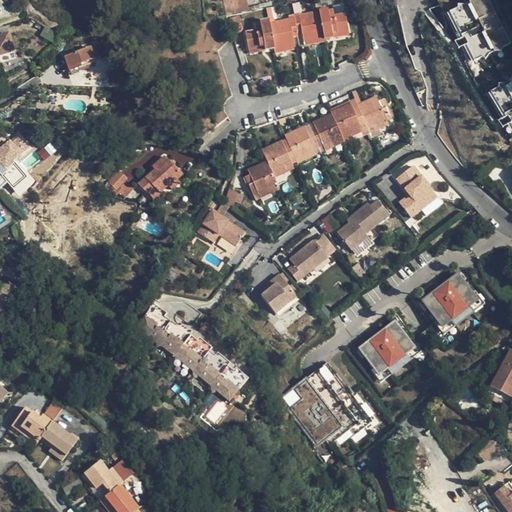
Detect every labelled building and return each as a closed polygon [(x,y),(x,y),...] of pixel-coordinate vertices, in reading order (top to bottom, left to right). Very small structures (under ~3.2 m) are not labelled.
[(233,0),(235,14),(249,11),(247,0),(233,0)] [(457,7),(448,10),(474,60),(482,56),(485,59),(489,52),(495,51),(501,51),(503,47),(511,44),(488,0),(470,0),(469,2),(465,3),(458,3),(457,7)] [(333,6),(333,9),(334,16),(345,14),(343,4),(333,6)] [(334,16),(333,9),(328,10),(328,9),(319,10),(319,12),(324,38),(324,40),(333,39),(333,34),(348,31),(345,14),(334,16)] [(294,15),(294,17),(295,25),(300,24),(302,31),(304,41),(324,38),(319,12),(300,16),(299,14),(294,15)] [(239,16),(230,19),(234,32),(243,30),(239,16)] [(288,19),(269,23),(274,49),(295,45),(293,35),(291,28),(296,27),(295,25),(294,17),(288,18),(288,19)] [(265,51),(274,49),(269,23),(269,21),(260,22),(260,23),(255,24),(256,31),(245,33),(249,49),(264,46),(265,51)] [(0,53),(16,49),(10,30),(0,33),(0,53)] [(325,42),(324,40),(324,38),(304,41),(304,46),(325,42)] [(296,50),(295,45),(274,49),(275,54),(296,50)] [(80,65),(94,60),(98,59),(94,46),(65,57),(70,72),(81,68),(80,65)] [(265,51),(264,46),(249,49),(250,54),(265,51)] [(123,83),(121,75),(120,70),(106,73),(110,85),(123,83)] [(499,87),(490,92),(511,129),(511,81),(511,79),(505,82),(499,82),(499,87)] [(351,93),(357,105),(361,104),(356,91),(351,93)] [(377,97),(361,104),(357,105),(359,110),(366,125),(367,129),(387,121),(391,119),(383,100),(378,101),(377,97)] [(341,136),(361,127),(366,125),(359,110),(355,112),(353,107),(351,103),(331,112),(332,115),(341,136)] [(332,115),(313,123),(315,128),(311,130),(319,148),(324,146),(342,138),(341,136),(332,115)] [(389,126),(387,121),(367,129),(369,134),(371,133),(389,126)] [(363,137),(367,135),(369,134),(367,129),(366,125),(361,127),(363,132),(362,133),(363,137)] [(288,144),(295,159),(314,150),(319,148),(311,130),(307,131),(305,127),(284,136),(286,139),(288,144)] [(343,141),(352,137),(362,133),(363,132),(361,127),(341,136),(342,138),(343,141)] [(3,143),(0,145),(0,172),(2,175),(8,169),(4,165),(12,158),(27,144),(18,134),(10,141),(7,139),(3,143)] [(326,151),(344,143),(343,141),(342,138),(324,146),(326,151)] [(273,173),(292,165),(297,163),(295,159),(288,144),(284,145),(282,141),(262,150),(267,161),(273,173)] [(316,156),(314,150),(295,159),(297,163),(297,164),(316,156)] [(156,188),(160,192),(167,186),(174,179),(176,181),(177,180),(182,175),(164,157),(153,166),(156,169),(146,177),(156,188)] [(12,158),(4,165),(8,169),(16,161),(12,158)] [(253,196),(258,194),(278,185),(275,178),(273,173),(267,161),(248,170),(250,174),(245,177),(253,196)] [(294,170),(292,165),(273,173),(275,178),(294,170)] [(412,166),(396,179),(408,196),(398,203),(409,219),(420,211),(436,198),(412,166)] [(124,197),(133,187),(125,179),(127,176),(118,168),(106,180),(124,197)] [(148,194),(156,188),(146,177),(138,184),(148,194)] [(180,183),(177,180),(176,181),(174,179),(167,186),(172,191),(180,183)] [(108,184),(102,190),(110,193),(114,189),(108,184)] [(280,190),(278,185),(258,194),(260,198),(280,190)] [(229,187),(225,199),(232,205),(237,191),(229,187)] [(152,199),(160,192),(156,188),(148,194),(152,199)] [(225,199),(223,198),(199,229),(214,241),(219,234),(236,247),(247,234),(227,218),(235,207),(232,205),(225,199)] [(436,198),(420,211),(424,217),(441,204),(436,198)] [(349,224),(337,233),(350,250),(366,237),(364,234),(388,215),(378,201),(369,208),(367,205),(351,217),(353,221),(349,224)] [(329,216),(321,220),(328,232),(335,228),(329,216)] [(314,242),(290,261),(294,267),(289,271),(298,283),(327,259),(314,242)] [(458,273),(420,298),(442,330),(473,309),(462,294),(469,289),(458,273)] [(268,288),(269,289),(271,292),(266,296),(264,298),(277,315),(297,299),(280,278),(268,288)] [(249,316),(256,306),(244,297),(236,307),(249,316)] [(167,320),(161,316),(163,313),(149,304),(133,328),(148,338),(149,342),(153,341),(167,320)] [(176,321),(174,324),(167,320),(153,341),(154,346),(159,345),(170,352),(185,337),(188,334),(189,330),(176,321)] [(358,345),(379,378),(407,359),(403,354),(414,347),(396,320),(358,345)] [(208,348),(196,336),(194,339),(188,334),(185,337),(170,352),(171,357),(175,357),(188,369),(205,350),(208,348)] [(225,364),(213,353),(211,356),(205,350),(188,369),(188,373),(193,373),(205,385),(223,367),(225,364)] [(511,351),(510,351),(489,387),(511,399),(511,396),(511,351)] [(325,364),(318,369),(328,382),(334,377),(325,364)] [(243,381),(231,369),(228,372),(223,367),(205,385),(205,390),(210,390),(222,402),(243,381)] [(508,404),(511,399),(489,387),(487,392),(508,404)] [(42,438),(52,424),(42,417),(40,419),(25,408),(12,425),(19,430),(21,428),(39,442),(42,438)] [(42,438),(53,446),(66,456),(66,457),(79,440),(72,434),(70,436),(52,424),(42,438)] [(36,446),(39,442),(21,428),(19,430),(17,433),(36,446)] [(39,442),(50,450),(53,446),(42,438),(39,442)] [(486,441),(474,453),(481,462),(494,451),(486,441)] [(53,446),(50,450),(48,452),(62,462),(66,456),(53,446)] [(105,459),(101,462),(107,470),(111,466),(105,459)] [(121,485),(123,483),(112,470),(109,472),(107,470),(101,462),(84,475),(90,482),(87,485),(93,492),(98,488),(103,484),(110,494),(121,485)] [(121,463),(112,470),(123,483),(131,477),(121,463)] [(81,478),(87,485),(90,482),(84,475),(81,478)] [(511,488),(508,483),(503,487),(510,496),(511,494),(511,488)] [(98,488),(105,498),(110,494),(103,484),(98,488)] [(110,494),(105,498),(116,511),(135,511),(138,510),(140,509),(121,485),(110,494)] [(511,511),(511,494),(510,496),(503,487),(494,495),(507,511),(511,511)] [(116,511),(105,498),(103,500),(112,511),(116,511)] [(112,511),(103,500),(99,503),(106,511),(112,511)]
